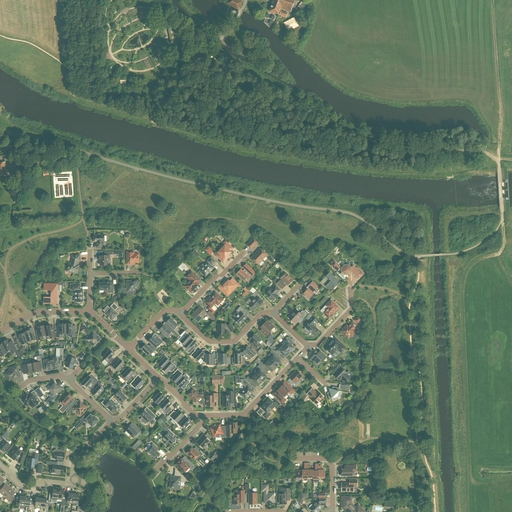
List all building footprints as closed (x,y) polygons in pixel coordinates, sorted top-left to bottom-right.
[(238,10),(242,2),(238,0),(228,0),(227,4),(236,9),(238,10)] [(270,12),(269,17),(276,20),(278,14),(279,15),(287,17),(288,13),(282,11),(281,12),(280,11),(280,9),(291,12),(294,0),(273,0),(269,11),(270,12)] [(177,25),(176,23),(170,23),(171,26),(173,26),(175,43),(183,42),(181,25),(177,25)] [(101,235),(101,234),(100,234),(99,234),(98,234),(98,235),(94,235),(94,242),(97,242),(97,247),(103,247),(103,242),(104,242),(104,235),(101,235)] [(251,249),(257,243),(253,238),(247,245),(251,249)] [(223,262),(230,255),(228,254),(231,252),(230,251),(232,248),(225,242),(219,249),(220,250),(218,252),(219,253),(216,256),(223,262)] [(211,255),(214,252),(208,247),(205,250),(211,255)] [(258,264),(266,255),(260,249),(251,258),(258,264)] [(113,254),(113,251),(104,251),(104,255),(99,255),(99,260),(100,260),(100,265),(103,265),(103,267),(108,267),(108,260),(109,260),(109,255),(109,254),(113,254)] [(139,263),(139,254),(134,254),(134,252),(127,252),(127,264),(134,264),(134,263),(139,263)] [(77,265),(78,262),(81,261),(80,254),(72,255),(72,259),(71,264),(69,263),(67,271),(77,274),(79,265),(77,265)] [(211,265),(215,261),(211,257),(207,261),(208,262),(204,265),(203,263),(199,267),(201,269),(199,271),(205,276),(214,267),(211,265)] [(342,268),(333,259),(329,263),(340,274),(342,272),(344,274),(348,274),(350,272),(351,273),(352,273),(352,272),(358,278),(363,273),(357,267),(356,268),(353,265),(351,267),(348,265),(344,265),(342,268)] [(180,265),(184,269),(186,271),(189,268),(183,262),(180,265)] [(255,273),(245,264),(242,267),(245,270),(243,272),(240,269),(236,274),(244,282),(249,277),(247,276),(249,274),(252,276),(255,273)] [(331,291),(340,281),(330,271),(320,282),(316,277),(314,279),(319,284),(320,282),(325,287),(326,286),(331,291)] [(188,284),(185,287),(190,292),(198,284),(198,283),(200,281),(197,277),(191,272),(186,277),(190,280),(187,283),(188,284)] [(288,285),(293,280),(285,273),(280,278),(281,279),(277,284),(282,289),(287,284),(288,285)] [(238,284),(232,278),(229,281),(228,280),(226,282),(224,281),(218,288),(225,294),(230,289),(232,291),(238,284)] [(309,298),(314,293),(313,291),(317,287),(313,282),(314,281),(311,279),(304,284),(307,289),(304,293),(309,298)] [(110,286),(110,281),(103,282),(103,283),(99,283),(99,290),(106,290),(106,293),(114,293),(114,286),(110,286)] [(121,296),(123,296),(138,295),(137,281),(127,281),(127,288),(123,288),(123,293),(121,293),(121,296)] [(57,303),(57,284),(44,284),(44,290),(51,290),(51,297),(44,297),(44,303),(57,303)] [(83,302),(83,290),(81,290),(81,284),(71,284),(71,290),(75,290),(75,302),(83,302)] [(270,289),(266,294),(268,296),(267,297),(271,301),(272,300),(273,301),(278,296),(276,294),(279,290),(275,285),(271,289),(270,289)] [(255,297),(248,305),(253,310),(258,305),(258,306),(262,302),(258,297),(260,295),(256,290),(254,293),(252,295),(255,297)] [(223,300),(215,292),(210,298),(209,297),(204,302),(210,308),(215,303),(217,305),(223,300)] [(338,303),(341,300),(333,292),(330,295),(338,303)] [(329,319),(334,313),(333,312),(338,307),(331,300),(325,305),(328,307),(323,313),(329,319)] [(114,311),(118,307),(114,303),(109,308),(108,306),(103,310),(106,313),(105,314),(112,320),(114,321),(116,320),(116,319),(117,318),(116,316),(118,314),(114,311)] [(239,325),(247,317),(242,313),(244,310),(240,306),(236,311),(239,313),(233,319),(239,325)] [(198,321),(206,313),(200,307),(192,315),(198,321)] [(300,313),(295,308),(291,312),(293,313),(288,318),(291,320),(291,321),(292,322),(293,322),(294,323),(300,317),(302,319),(307,315),(302,310),(300,313)] [(213,320),(216,317),(209,311),(206,314),(213,320)] [(313,335),(318,330),(313,325),(318,321),(312,316),(308,320),(310,322),(305,327),(303,329),(306,332),(308,330),(313,335)] [(177,339),(180,336),(174,330),(176,327),(176,326),(177,325),(176,323),(173,320),(170,318),(166,322),(169,325),(166,328),(177,339)] [(268,321),(267,320),(266,321),(265,321),(265,323),(261,327),(263,329),(261,332),(266,337),(271,332),(270,331),(274,327),(269,322),(269,321),(268,321)] [(358,327),(352,321),(347,326),(347,325),(341,331),(348,338),(353,332),(354,334),(357,331),(356,329),(358,327)] [(66,334),(66,324),(60,324),(60,326),(57,326),(56,337),(62,337),(62,334),(66,334)] [(73,326),(73,324),(66,324),(66,334),(70,334),(70,337),(76,337),(76,326),(73,326)] [(43,336),(46,335),(44,326),(44,325),(38,327),(38,329),(35,330),(38,340),(44,339),(43,336)] [(50,325),(44,326),(46,335),(46,336),(47,339),(56,337),(54,327),(51,327),(50,325)] [(170,332),(166,328),(163,325),(159,330),(162,332),(159,335),(164,340),(169,335),(169,333),(170,332)] [(24,333),(28,343),(28,342),(28,341),(33,340),(33,341),(37,340),(34,331),(31,332),(30,330),(24,332),(25,333),(24,333)] [(100,339),(95,334),(96,334),(93,331),(90,334),(91,335),(89,337),(87,336),(84,340),(88,343),(89,342),(94,346),(100,339)] [(22,344),(28,343),(24,333),(19,335),(22,344)] [(184,346),(191,338),(187,334),(184,337),(182,335),(175,342),(178,345),(180,342),(182,345),(183,344),(184,345),(184,346)] [(256,349),(260,345),(258,343),(261,340),(254,334),(250,338),(254,343),(252,345),(256,349)] [(155,348),(156,347),(158,347),(163,342),(158,337),(155,340),(152,337),(148,341),(151,344),(155,348)] [(283,346),(290,352),(292,350),(293,351),(294,349),(294,348),(294,347),(292,345),(294,343),(291,340),(292,340),(289,337),(286,337),(286,340),(287,341),(283,346)] [(344,349),(346,348),(335,337),(325,348),(327,350),(327,351),(327,352),(329,353),(330,353),(332,355),(337,349),(338,350),(339,350),(340,351),(342,351),(343,350),(344,349)] [(191,338),(184,346),(185,347),(185,348),(187,351),(189,354),(195,348),(192,346),(195,343),(191,339),(191,338)] [(7,340),(2,343),(2,344),(6,352),(7,352),(10,350),(12,354),(17,351),(14,345),(12,341),(9,342),(7,340)] [(155,348),(151,344),(148,347),(145,344),(141,349),(144,351),(143,352),(146,354),(147,354),(148,355),(150,354),(151,354),(156,349),(155,348)] [(288,354),(290,352),(283,346),(279,350),(278,349),(276,351),(280,355),(281,353),(285,357),(287,357),(288,355),(288,354)] [(240,349),(243,357),(245,355),(249,359),(250,358),(252,358),(256,354),(251,349),(249,351),(246,348),(244,350),(244,349),(243,349),(242,349),(241,349),(240,349)] [(204,358),(207,350),(206,350),(205,350),(204,350),(203,350),(202,351),(200,349),(197,352),(195,350),(190,355),(195,360),(196,360),(197,361),(202,356),(204,358)] [(240,357),(243,357),(240,349),(239,349),(238,350),(237,351),(237,352),(237,353),(234,353),(234,357),(231,357),(232,364),(238,364),(239,363),(241,363),(240,357)] [(114,354),(110,350),(108,353),(107,352),(104,355),(105,355),(103,357),(104,358),(104,360),(109,364),(114,359),(112,357),(114,354)] [(207,350),(204,358),(206,358),(206,364),(208,364),(209,365),(215,365),(215,358),(212,358),(212,354),(210,354),(210,353),(209,353),(209,352),(209,351),(208,351),(207,350)] [(269,360),(276,367),(276,366),(278,366),(279,365),(279,363),(281,362),(275,357),(277,354),(273,350),(270,353),(271,358),(269,360)] [(314,354),(310,359),(313,362),(312,363),(316,367),(320,363),(318,362),(320,360),(322,362),(327,357),(320,350),(315,355),(314,354)] [(83,361),(87,356),(83,352),(79,357),(83,361)] [(43,353),(39,354),(40,356),(40,359),(41,365),(42,365),(43,369),(46,369),(46,370),(47,371),(49,370),(50,369),(52,369),(50,359),(44,360),(43,353)] [(162,369),(170,361),(169,360),(168,359),(164,354),(159,359),(161,361),(158,364),(163,368),(162,369)] [(226,357),(226,354),(220,354),(220,358),(217,358),(217,365),(224,365),(225,364),(226,364),(227,365),(231,365),(230,357),(226,357)] [(50,359),(52,369),(55,368),(55,369),(58,369),(58,368),(59,368),(58,363),(60,363),(60,357),(54,356),(54,359),(50,359)] [(77,366),(80,363),(76,359),(76,358),(69,356),(66,366),(72,369),(74,363),(77,366)] [(125,364),(120,360),(117,362),(115,360),(110,365),(115,370),(116,370),(118,371),(119,369),(120,370),(123,367),(122,366),(125,364)] [(276,367),(269,360),(265,364),(262,362),(259,364),(264,369),(266,366),(272,371),(273,370),(275,370),(276,368),(276,367)] [(170,363),(169,362),(170,361),(162,369),(166,373),(169,370),(171,372),(176,367),(172,363),(170,363)] [(32,372),(30,363),(27,364),(27,362),(22,363),(23,365),(22,365),(24,374),(32,372)] [(30,363),(32,372),(41,371),(40,362),(30,363)] [(261,371),(264,369),(259,364),(257,367),(259,370),(255,374),(262,381),(263,381),(264,381),(265,379),(265,378),(267,376),(261,371)] [(12,380),(20,378),(17,366),(9,368),(10,370),(5,374),(9,380),(12,379),(12,380)] [(340,368),(338,366),(333,371),(335,373),(333,375),(339,380),(341,378),(345,382),(349,377),(346,373),(341,367),(340,368)] [(134,373),(130,368),(127,371),(126,370),(120,377),(125,381),(126,380),(129,383),(133,378),(131,376),(134,373)] [(183,376),(182,375),(182,373),(177,369),(173,374),(175,376),(172,379),(171,380),(173,382),(174,381),(176,383),(176,384),(183,376)] [(297,371),(296,370),(289,377),(293,381),(290,383),(295,388),(300,383),(297,380),(302,375),(300,373),(300,372),(298,371),(297,371)] [(183,376),(176,384),(180,388),(183,385),(185,387),(190,382),(187,380),(189,378),(185,374),(183,376)] [(262,381),(255,374),(251,379),(248,376),(246,379),(250,383),(253,381),(258,386),(260,384),(261,384),(262,383),(262,381)] [(212,375),(212,385),(220,385),(220,383),(224,383),(224,376),(220,376),(220,375),(212,375)] [(93,385),(98,380),(95,377),(93,380),(89,376),(86,379),(86,378),(83,381),(84,381),(82,383),(83,384),(83,386),(86,388),(86,387),(91,383),(93,385)] [(144,382),(140,378),(137,381),(135,379),(130,384),(135,389),(136,388),(137,390),(139,388),(140,389),(142,386),(142,385),(144,382)] [(246,399),(253,391),(249,387),(251,385),(245,379),(242,379),(242,384),(246,388),(240,394),(246,399)] [(92,393),(91,394),(94,396),(95,396),(96,397),(103,390),(101,387),(103,385),(101,384),(102,382),(99,380),(98,380),(93,385),(96,388),(92,393)] [(59,387),(55,383),(54,384),(51,385),(51,387),(49,389),(54,394),(53,396),(55,398),(63,389),(60,386),(59,387)] [(279,388),(286,395),(288,392),(291,394),(295,390),(288,384),(286,386),(282,383),(280,385),(281,386),(279,388)] [(349,390),(350,385),(339,384),(338,388),(333,387),(327,393),(329,400),(332,398),(337,396),(339,391),(341,388),(349,390)] [(39,388),(35,390),(40,398),(44,395),(39,388)] [(284,397),(286,395),(279,388),(277,390),(276,389),(274,392),(278,395),(275,397),(282,404),(286,399),(284,397)] [(316,393),(314,392),(315,391),(312,388),(307,394),(312,398),(311,399),(316,404),(323,396),(318,392),(316,393)] [(198,394),(193,389),(188,395),(195,402),(200,397),(202,398),(203,397),(203,394),(198,394)] [(117,392),(112,397),(117,402),(119,400),(122,402),(126,398),(119,391),(118,390),(117,391),(117,392)] [(223,396),(223,406),(230,406),(230,403),(234,403),(234,398),(234,391),(228,391),(228,395),(223,396)] [(28,395),(26,392),(19,397),(25,404),(26,406),(29,404),(32,408),(39,404),(39,403),(41,401),(37,395),(34,397),(31,393),(28,395)] [(63,413),(72,404),(69,402),(69,401),(72,398),(66,392),(59,399),(61,402),(60,403),(60,404),(63,406),(59,410),(63,413)] [(160,407),(165,402),(162,399),(164,397),(160,392),(158,395),(157,394),(154,397),(155,398),(153,400),(154,401),(154,402),(160,407)] [(302,403),(307,395),(304,393),(298,399),(302,403)] [(207,406),(214,406),(214,401),(217,401),(217,394),(212,394),(212,396),(207,396),(207,406)] [(265,403),(272,409),(274,407),(276,409),(281,404),(277,400),(274,402),(269,397),(266,400),(267,401),(265,403)] [(109,411),(110,410),(113,412),(117,408),(114,405),(116,403),(111,398),(107,402),(105,400),(103,401),(101,403),(105,406),(107,407),(106,408),(109,411)] [(160,407),(161,407),(162,408),(162,409),(167,414),(172,409),(169,406),(172,403),(167,399),(165,402),(160,407)] [(87,408),(80,401),(75,407),(72,405),(66,411),(75,411),(76,410),(78,412),(78,413),(80,416),(83,413),(82,412),(87,408)] [(269,412),(272,409),(265,403),(263,405),(262,404),(259,408),(265,412),(262,415),(266,419),(271,414),(269,412)] [(145,411),(144,411),(143,411),(142,411),(142,412),(141,412),(141,413),(142,413),(142,414),(141,415),(142,417),(140,420),(145,425),(149,421),(150,421),(153,419),(156,416),(150,411),(148,414),(145,411)] [(181,418),(184,415),(179,411),(177,414),(174,411),(169,416),(174,421),(176,421),(177,422),(181,418)] [(93,417),(91,414),(86,419),(89,421),(88,422),(92,427),(93,426),(94,427),(96,425),(95,424),(99,420),(98,419),(98,418),(96,416),(95,417),(94,416),(93,417)] [(181,418),(177,422),(176,423),(181,428),(183,428),(184,429),(186,427),(186,428),(189,425),(188,424),(191,422),(187,418),(184,420),(181,418)] [(77,429),(83,423),(80,420),(74,426),(77,429)] [(237,423),(234,423),(233,422),(232,422),(231,423),(230,423),(230,425),(226,425),(227,430),(227,437),(233,437),(233,434),(234,433),(237,433),(237,423)] [(164,437),(164,438),(164,439),(164,440),(165,440),(166,440),(167,440),(171,444),(173,443),(174,443),(175,443),(175,442),(176,442),(176,441),(175,440),(172,437),(175,435),(169,429),(163,423),(160,425),(164,430),(166,432),(168,433),(164,437)] [(220,426),(220,425),(210,428),(214,437),(215,437),(215,438),(226,438),(225,426),(220,426)] [(130,426),(129,426),(128,426),(127,426),(127,427),(127,428),(127,429),(128,429),(126,430),(131,435),(130,435),(130,436),(130,437),(131,437),(131,438),(132,438),(133,438),(133,437),(134,436),(136,436),(141,431),(136,426),(133,429),(130,426)] [(0,449),(3,452),(10,445),(8,443),(10,441),(7,439),(9,432),(7,430),(2,436),(0,438),(0,449)] [(203,448),(210,441),(204,435),(197,443),(203,448)] [(159,454),(160,454),(157,451),(159,449),(153,444),(151,446),(152,447),(149,449),(149,450),(148,451),(148,452),(148,453),(148,454),(149,454),(149,455),(150,455),(150,454),(151,454),(155,458),(157,457),(158,457),(159,457),(160,457),(160,456),(160,455),(159,454)] [(21,464),(25,454),(20,452),(21,451),(15,446),(7,456),(13,461),(14,460),(17,462),(17,463),(21,464)] [(197,453),(192,448),(187,453),(194,460),(195,459),(198,461),(201,458),(200,456),(203,454),(199,451),(197,453)] [(63,460),(64,453),(62,453),(62,450),(57,449),(56,449),(52,451),(54,454),(54,459),(63,460)] [(37,464),(38,454),(29,453),(27,458),(26,468),(33,469),(34,463),(37,464)] [(184,462),(181,459),(176,464),(178,467),(180,469),(181,469),(184,472),(189,468),(192,471),(196,467),(187,459),(185,462),(184,462)] [(63,466),(62,466),(56,466),(56,462),(46,461),(45,464),(50,465),(50,472),(51,473),(62,474),(63,466)] [(342,476),(352,476),(356,476),(355,471),(356,471),(356,465),(345,466),(345,469),(342,469),(342,476)] [(187,480),(177,471),(175,473),(175,475),(173,477),(171,476),(170,484),(172,484),(171,488),(179,489),(180,483),(184,483),(187,480)] [(357,487),(357,479),(349,479),(349,483),(341,483),(341,492),(353,491),(353,487),(357,487)] [(0,493),(3,496),(10,488),(7,485),(6,486),(5,484),(2,487),(0,485),(1,484),(0,484),(0,493)] [(268,493),(268,485),(261,485),(261,492),(264,491),(264,493),(265,503),(271,503),(271,504),(275,504),(275,500),(274,500),(274,493),(268,493)] [(10,488),(3,496),(1,498),(3,499),(4,497),(6,498),(5,499),(10,503),(14,497),(12,496),(14,492),(13,491),(13,490),(10,488)] [(54,499),(57,500),(58,490),(53,489),(52,498),(49,497),(49,500),(48,503),(51,503),(52,501),(54,500),(54,499)] [(290,500),(290,489),(283,489),(283,494),(279,494),(279,504),(286,504),(286,500),(290,500)] [(62,495),(63,490),(58,490),(57,500),(56,504),(61,504),(61,505),(64,506),(65,496),(62,495)] [(239,490),(236,490),(233,493),(233,496),(234,504),(241,504),(241,503),(244,503),(244,490),(239,490)] [(72,504),(73,494),(68,493),(68,496),(65,496),(64,506),(69,506),(69,503),(72,504)] [(25,497),(25,496),(24,495),(21,494),(20,495),(20,496),(19,496),(19,501),(15,501),(15,509),(18,509),(18,508),(23,509),(23,506),(25,497)] [(30,511),(31,510),(32,505),(29,504),(30,497),(29,497),(29,496),(28,495),(26,495),(25,496),(25,497),(23,506),(26,507),(26,511),(30,511)] [(355,508),(351,504),(351,497),(342,497),(342,508),(346,511),(363,511),(364,511),(358,505),(355,508)] [(34,508),(39,508),(40,498),(35,498),(35,505),(32,505),(31,510),(34,511),(34,508)] [(40,498),(39,508),(45,509),(44,511),(45,511),(47,511),(48,506),(45,506),(46,499),(40,498)] [(327,504),(327,499),(319,498),(309,508),(313,511),(317,511),(323,507),(320,504),(321,504),(327,504)]
